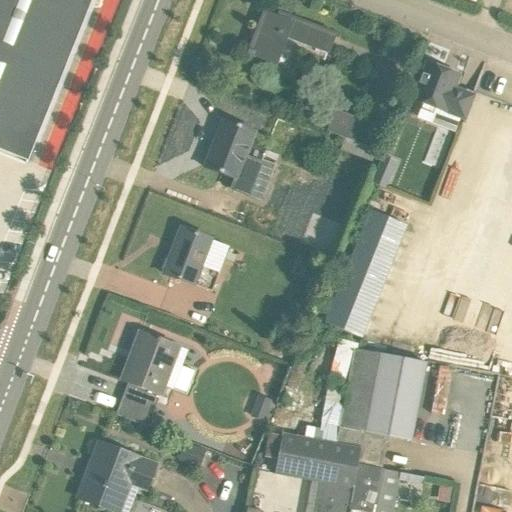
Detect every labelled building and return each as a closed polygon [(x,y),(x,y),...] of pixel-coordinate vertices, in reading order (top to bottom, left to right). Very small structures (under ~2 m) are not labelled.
[(92,0),(0,0),(0,152),(27,164),(92,0)] [(327,55),(328,54),(335,35),(280,14),(282,9),(268,4),(249,51),(250,51),(249,55),(255,57),(255,56),(278,66),(287,40),(327,55)] [(463,122),(466,115),(473,97),(454,89),(459,76),(427,64),(412,102),(463,122)] [(352,127),(346,125),(349,116),(334,110),(326,132),(347,140),(347,139),(352,127)] [(256,133),(242,128),(223,121),(205,168),(234,179),(230,191),(248,199),(263,164),(247,157),(256,133)] [(368,147),(363,159),(375,163),(380,151),(368,147)] [(362,339),(406,227),(368,212),(324,324),(362,339)] [(229,248),(211,241),(181,229),(164,274),(195,286),(196,285),(194,284),(201,267),(202,268),(203,266),(202,265),(210,242),(227,248),(226,250),(228,251),(229,248)] [(181,349),(159,341),(140,333),(132,354),(139,356),(117,413),(148,426),(159,398),(161,399),(181,349)] [(348,511),(378,356),(353,351),(339,427),(327,425),(326,430),(298,425),(295,436),(283,434),(282,437),(269,435),(265,457),(278,459),(275,475),(311,482),(305,511),(348,511)] [(393,511),(400,474),(381,470),(387,438),(412,443),(427,365),(378,356),(348,511),(393,511)] [(295,395),(286,392),(280,407),(292,412),(299,397),(295,395)] [(259,396),(250,417),(267,423),(275,403),(259,396)] [(147,494),(157,466),(98,443),(97,445),(100,446),(88,478),(85,476),(77,499),(111,511),(120,511),(130,487),(147,494)] [(199,469),(206,451),(184,443),(177,461),(199,469)] [(452,503),(454,488),(440,486),(438,501),(452,503)]
